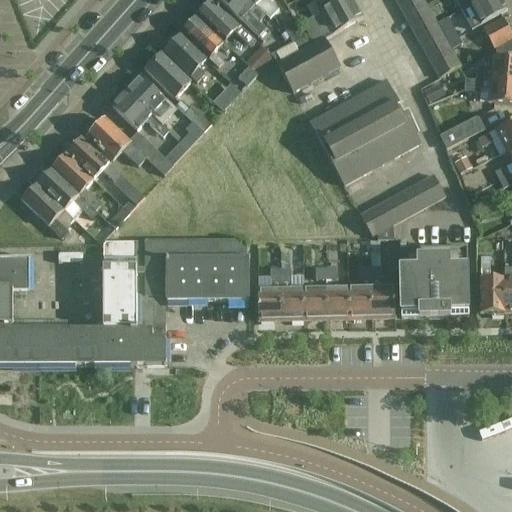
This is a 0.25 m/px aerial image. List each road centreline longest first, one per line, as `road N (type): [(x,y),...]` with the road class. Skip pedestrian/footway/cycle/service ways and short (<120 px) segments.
road 1 (secondary): [(50,472),(239,478),(350,511)]
road 2 (residential): [(235,380),(511,380)]
road 3 (tertiary): [(0,145),(134,0)]
